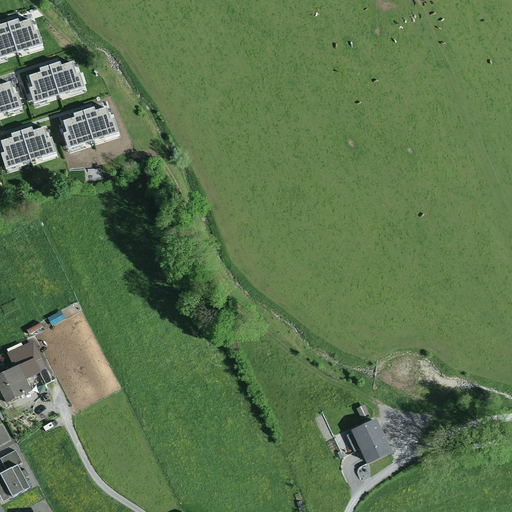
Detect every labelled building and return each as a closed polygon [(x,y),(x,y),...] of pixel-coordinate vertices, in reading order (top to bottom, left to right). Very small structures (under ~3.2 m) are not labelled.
[(29,20),(8,27),(15,50),(36,43),(29,20)] [(0,54),(15,50),(8,27),(0,29),(0,54)] [(77,67),(55,74),(62,96),(84,90),(77,67)] [(62,96),(55,74),(35,80),(41,103),(62,96)] [(10,85),(0,88),(0,113),(17,108),(10,85)] [(7,353),(14,366),(19,364),(26,379),(41,372),(46,384),(52,381),(33,341),(7,353)] [(0,372),(0,388),(7,402),(32,389),(26,379),(19,364),(14,366),(0,372)] [(360,448),(367,463),(393,450),(377,417),(352,429),(354,432),(347,435),(355,451),(360,448)] [(0,445),(12,439),(2,423),(0,424),(0,445)] [(1,457),(7,469),(18,463),(22,461),(16,450),(1,457)] [(7,469),(0,472),(0,495),(3,501),(30,486),(18,463),(7,469)]
